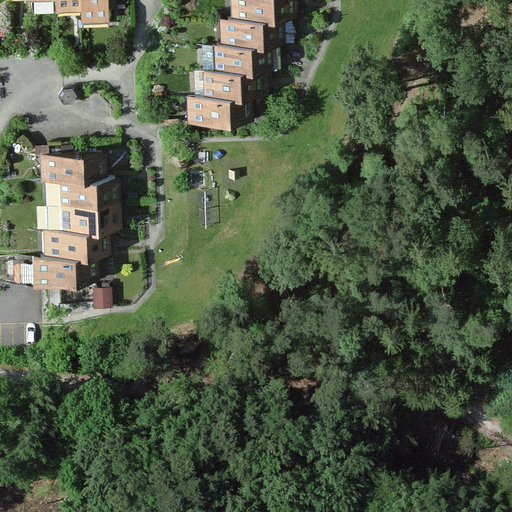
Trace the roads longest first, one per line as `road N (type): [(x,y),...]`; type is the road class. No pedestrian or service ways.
road 1 (track): [(511,438),(452,400),(412,390),(173,387)]
road 2 (track): [(173,387),(0,375)]
road 3 (residential): [(0,121),(15,94),(39,77),(123,64)]
